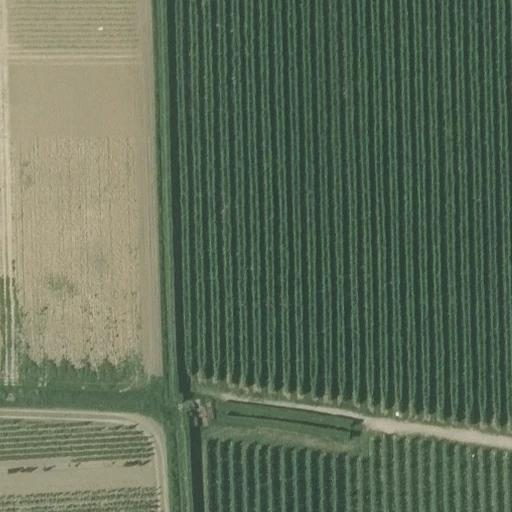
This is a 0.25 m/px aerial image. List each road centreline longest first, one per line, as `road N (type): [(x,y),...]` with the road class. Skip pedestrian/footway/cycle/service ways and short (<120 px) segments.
road 1 (track): [(8,392),(0,0)]
road 2 (track): [(348,415),(511,447)]
